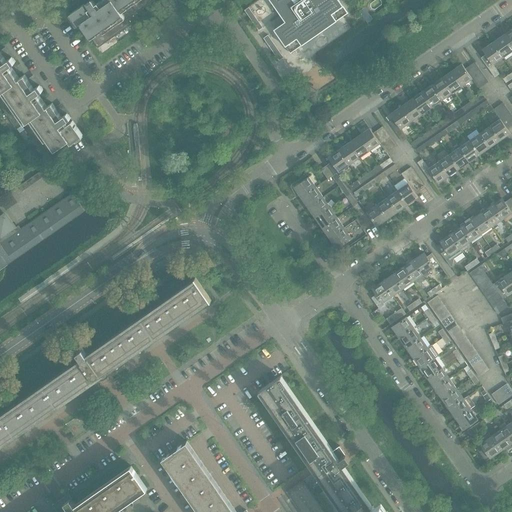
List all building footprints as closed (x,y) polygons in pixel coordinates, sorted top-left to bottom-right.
[(128,20),(155,0),(90,0),(87,3),(89,6),(87,7),(85,4),(70,14),(78,26),(81,24),(98,48),(131,25),(128,20)] [(269,0),(272,3),(273,4),(280,14),(280,15),(282,18),(283,20),(285,22),(283,23),(274,30),(274,31),(290,53),(343,17),(343,16),(348,13),(338,0),(269,0)] [(249,8),(245,10),(246,12),(248,15),(259,31),(263,28),(249,8)] [(268,35),(264,38),(266,42),(268,44),(271,48),(272,50),(279,61),(284,58),(268,35)] [(504,57),(511,51),(511,47),(504,36),(494,43),(504,57)] [(493,65),(504,57),(494,43),(483,50),(486,55),(481,58),(488,68),(493,65)] [(43,90),(35,78),(32,80),(29,82),(25,75),(19,79),(10,66),(16,62),(7,50),(4,52),(2,54),(0,51),(0,105),(17,129),(22,126),(44,158),(69,141),(71,144),(83,136),(73,121),(67,125),(66,122),(71,119),(63,106),(60,108),(57,110),(52,103),(47,107),(38,94),(43,90)] [(478,76),(482,72),(475,62),(471,66),(478,76)] [(478,76),(471,66),(466,69),(463,64),(452,71),(462,86),(473,79),(478,76)] [(493,65),(488,68),(495,78),(500,74),(493,65)] [(452,93),(462,86),(452,71),(442,79),(452,93)] [(478,76),(484,85),(489,82),(482,72),(478,76)] [(506,83),(511,78),(511,72),(503,79),(506,83)] [(480,89),(484,85),(478,76),(473,79),(480,89)] [(442,100),(452,93),(442,79),(432,86),(442,100)] [(432,107),(442,100),(432,86),(422,93),(432,107)] [(422,114),(432,107),(422,93),(412,100),(422,114)] [(473,101),(475,105),(485,98),(482,94),(473,101)] [(411,122),(422,114),(412,100),(401,107),(411,122)] [(477,107),(480,111),(490,104),(487,100),(477,107)] [(465,112),(475,105),(473,101),(462,108),(465,112)] [(506,116),(510,113),(504,103),(499,106),(506,116)] [(501,119),(506,116),(499,106),(494,110),(501,119)] [(401,129),(411,122),(401,107),(391,114),(394,119),(389,122),(396,131),(401,128),(401,129)] [(470,118),(480,111),(477,107),(467,114),(470,118)] [(455,119),(465,112),(462,108),(452,115),(455,119)] [(460,125),(470,118),(467,114),(457,121),(460,125)] [(445,126),(455,119),(452,115),(442,122),(445,126)] [(508,129),(511,126),(511,125),(506,116),(501,119),(490,126),(500,141),(511,133),(508,129)] [(449,133),(460,125),(457,121),(447,128),(449,133)] [(435,133),(445,126),(442,122),(432,129),(435,133)] [(385,139),(390,136),(383,126),(378,130),(385,139)] [(490,148),(500,141),(490,126),(480,134),(490,148)] [(408,138),(401,129),(401,128),(396,131),(403,141),(408,138)] [(439,140),(449,133),(447,128),(436,135),(439,140)] [(385,139),(378,130),(374,133),(371,129),(360,136),(371,150),(381,143),(380,143),(385,139)] [(424,140),(435,133),(432,129),(421,136),(424,140)] [(480,134),(479,134),(476,130),(467,136),(470,141),(480,155),(490,148),(480,134)] [(429,147),(439,140),(436,135),(426,143),(429,147)] [(360,158),(371,150),(360,136),(350,143),(360,158)] [(385,139),(392,149),(397,146),(390,136),(385,139)] [(414,147),(424,140),(421,136),(411,143),(414,147)] [(387,152),(392,149),(385,139),(380,143),(381,143),(387,152)] [(470,162),(480,155),(470,141),(460,148),(470,162)] [(350,165),(360,158),(350,143),(340,150),(350,165)] [(419,154),(429,147),(426,143),(416,150),(419,154)] [(460,169),(470,162),(460,148),(450,155),(460,169)] [(337,174),(350,165),(340,150),(329,157),(332,162),(328,165),(334,175),(336,173),(337,174)] [(115,153),(109,157),(121,175),(126,171),(115,153)] [(449,176),(460,169),(450,155),(439,162),(449,176)] [(380,165),(383,169),(393,162),(390,158),(380,165)] [(429,169),(423,160),(418,163),(425,173),(429,169)] [(439,183),(449,176),(439,162),(429,169),(425,173),(432,183),(436,179),(439,183)] [(19,186),(19,187),(22,192),(56,168),(52,163),(19,186)] [(385,171),(388,175),(398,169),(395,164),(385,171)] [(332,176),(334,175),(328,165),(321,169),(328,179),(332,176)] [(373,176),(383,169),(380,165),(370,172),(373,176)] [(414,180),(418,177),(412,167),(407,171),(414,180)] [(135,176),(131,170),(122,176),(125,182),(135,176)] [(378,183),(388,175),(385,171),(375,178),(378,183)] [(409,184),(414,180),(407,171),(402,174),(409,183),(409,184)] [(363,183),(373,176),(370,172),(360,179),(363,183)] [(343,183),(337,174),(336,173),(334,175),(332,176),(339,186),(343,183)] [(302,198),(316,187),(309,177),(295,187),(302,198)] [(414,180),(420,190),(425,187),(418,177),(414,180)] [(367,190),(378,183),(375,178),(364,185),(367,190)] [(352,190),(363,183),(360,179),(349,186),(352,190)] [(416,194),(420,190),(414,180),(409,184),(409,183),(398,190),(408,204),(419,197),(416,194)] [(346,196),(350,193),(343,183),(339,186),(346,196)] [(357,197),(367,190),(364,185),(354,193),(357,197)] [(309,208),(323,197),(316,187),(302,198),(309,208)] [(398,212),(408,204),(398,190),(388,198),(398,212)] [(0,271),(7,267),(86,212),(73,193),(21,229),(19,226),(17,228),(6,213),(0,217),(0,271)] [(354,207),(358,204),(350,193),(346,196),(354,207)] [(316,218),(330,207),(323,197),(309,208),(316,218)] [(388,219),(398,212),(388,198),(378,205),(388,219)] [(511,212),(511,202),(510,199),(505,203),(502,199),(492,206),(502,220),(511,212)] [(361,217),(363,215),(365,214),(358,204),(354,207),(361,217)] [(377,226),(388,219),(378,205),(367,212),(368,212),(365,214),(363,215),(369,225),(374,222),(377,226)] [(492,227),(502,220),(492,206),(482,213),(492,227)] [(323,228),(338,218),(330,207),(316,218),(323,228)] [(481,234),(492,227),(482,213),(472,220),(481,234)] [(363,229),(369,225),(363,215),(361,217),(357,220),(363,229)] [(330,238),(345,228),(338,218),(323,228),(330,238)] [(471,241),(481,234),(472,220),(462,227),(471,241)] [(466,245),(471,241),(462,227),(455,232),(453,229),(449,232),(451,234),(463,251),(468,248),(466,245)] [(345,228),(330,238),(338,249),(352,239),(345,228)] [(463,251),(451,234),(441,242),(443,246),(439,249),(451,267),(452,266),(454,259),(463,252),(463,251)] [(491,248),(494,252),(500,248),(497,244),(491,248)] [(491,248),(485,253),(488,257),(494,252),(491,248)] [(501,257),(509,252),(506,248),(498,253),(501,257)] [(414,260),(426,277),(429,274),(428,272),(439,264),(432,254),(427,257),(425,253),(414,260)] [(471,262),(474,266),(480,263),(477,258),(471,262)] [(425,277),(426,277),(414,260),(404,268),(414,282),(424,275),(425,277)] [(468,271),(474,266),(471,262),(465,267),(468,271)] [(484,272),(485,272),(488,270),(483,264),(470,273),(474,279),(484,272)] [(403,289),(414,282),(404,268),(393,275),(403,289)] [(488,277),(485,272),(484,272),(474,279),(478,284),(488,277)] [(503,298),(511,292),(511,277),(509,274),(493,284),(495,287),(498,291),(502,296),(503,298)] [(393,296),(403,289),(393,275),(384,282),(393,296)] [(198,280),(92,354),(89,356),(84,348),(78,353),(83,360),(0,417),(0,448),(101,379),(213,300),(197,277),(196,277),(198,280)] [(481,289),(491,282),(488,277),(478,284),(481,289)] [(383,303),(393,296),(384,282),(373,289),(377,294),(372,298),(379,309),(384,305),(383,303)] [(495,287),(493,284),(491,282),(481,289),(485,294),(495,287)] [(434,288),(437,292),(442,289),(440,284),(434,288)] [(488,299),(498,291),(495,287),(485,294),(488,299)] [(430,297),(437,292),(434,288),(427,293),(430,297)] [(491,304),(502,296),(498,291),(488,299),(491,304)] [(431,308),(441,301),(438,296),(428,303),(431,308)] [(505,301),(503,298),(502,296),(491,304),(495,309),(505,301)] [(413,303),(416,307),(422,303),(419,299),(413,303)] [(435,313),(445,306),(441,301),(431,308),(435,313)] [(505,301),(495,309),(499,314),(509,306),(505,301)] [(410,311),(416,307),(413,303),(407,307),(410,311)] [(438,318),(448,311),(445,306),(435,313),(438,318)] [(390,325),(394,322),(406,314),(402,308),(386,319),(390,325)] [(428,317),(432,314),(428,309),(424,312),(428,317)] [(441,323),(451,316),(448,311),(438,318),(441,323)] [(511,332),(511,313),(502,318),(504,323),(508,322),(511,332)] [(433,324),(437,321),(432,314),(428,317),(433,324)] [(445,328),(455,321),(451,316),(441,323),(445,328)] [(400,337),(414,327),(407,317),(393,327),(400,337)] [(448,333),(458,326),(455,321),(445,328),(448,333)] [(451,337),(461,330),(458,326),(448,333),(451,337)] [(407,347),(421,338),(414,327),(400,337),(407,347)] [(442,338),(446,335),(442,329),(438,332),(442,338)] [(455,342),(465,335),(461,330),(451,337),(455,342)] [(492,342),(497,340),(494,332),(489,334),(492,342)] [(446,335),(442,338),(446,344),(451,341),(446,335)] [(458,347),(468,340),(465,335),(455,342),(458,347)] [(414,358),(428,348),(421,338),(407,347),(414,358)] [(462,352),(472,345),(468,340),(458,347),(462,352)] [(497,340),(492,342),(495,350),(500,348),(497,340)] [(465,357),(475,350),(472,345),(462,352),(465,357)] [(421,368),(435,358),(428,348),(414,358),(421,368)] [(456,359),(461,356),(456,349),(452,352),(456,359)] [(468,361),(478,354),(475,350),(465,357),(468,361)] [(472,366),(482,359),(478,354),(468,361),(472,366)] [(502,365),(506,363),(503,355),(498,357),(502,365)] [(461,356),(456,359),(460,365),(465,362),(461,356)] [(442,369),(447,365),(445,363),(442,362),(438,357),(435,358),(421,368),(428,378),(442,369)] [(475,372),(485,364),(482,359),(472,366),(475,372)] [(506,363),(502,365),(505,373),(510,371),(506,363)] [(485,364),(475,372),(479,377),(489,369),(485,364)] [(435,388),(449,378),(442,369),(428,378),(435,388)] [(471,379),(475,376),(470,370),(466,373),(471,379)] [(325,511),(304,481),(287,492),(301,511),(391,511),(382,499),(372,506),(344,466),(351,461),(340,446),(334,451),(281,376),(259,392),(315,472),(343,511),(325,511)] [(475,376),(471,379),(475,385),(479,382),(475,376)] [(442,399),(457,389),(449,378),(435,388),(442,399)] [(501,387),(509,398),(511,395),(511,391),(507,384),(501,387)] [(504,401),(509,398),(501,387),(497,391),(504,401)] [(450,409),(464,399),(457,389),(442,399),(450,409)] [(485,399),(489,396),(485,390),(481,393),(485,399)] [(499,405),(504,401),(497,391),(491,394),(499,405)] [(489,405),(493,402),(489,396),(485,399),(489,405)] [(457,419),(471,409),(464,399),(450,409),(457,419)] [(471,409),(457,419),(461,426),(459,427),(461,431),(464,429),(478,420),(471,409)] [(487,424),(494,419),(491,415),(484,420),(487,424)] [(471,436),(485,427),(481,421),(467,431),(471,436)] [(511,423),(507,426),(504,423),(499,427),(501,430),(511,444),(511,443),(511,423)] [(506,448),(511,444),(501,430),(492,437),(502,453),(507,450),(506,448)] [(502,453),(492,437),(491,437),(489,433),(483,437),(486,441),(481,444),(484,449),(479,452),(487,462),(497,455),(498,456),(502,453)] [(163,458),(200,511),(237,511),(187,441),(163,458)] [(55,507),(58,511),(112,511),(147,488),(132,466),(131,466),(133,469),(77,507),(71,499),(72,499),(71,497),(59,504),(56,507),(56,506),(55,507)] [(382,498),(370,483),(363,488),(375,503),(382,498)]
